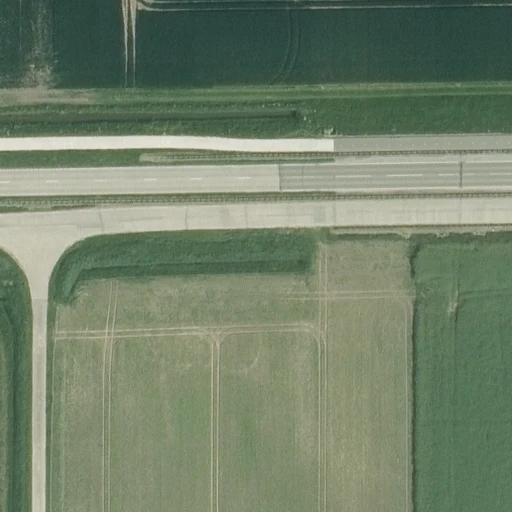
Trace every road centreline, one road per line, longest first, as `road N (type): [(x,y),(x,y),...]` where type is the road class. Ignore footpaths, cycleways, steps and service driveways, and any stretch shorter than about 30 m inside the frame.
road 1 (unclassified): [(0,229),(511,215)]
road 2 (secondary): [(0,178),(511,171)]
road 3 (track): [(36,511),(37,227)]
